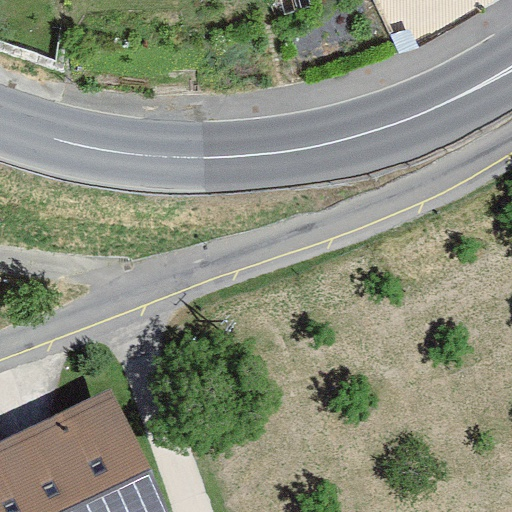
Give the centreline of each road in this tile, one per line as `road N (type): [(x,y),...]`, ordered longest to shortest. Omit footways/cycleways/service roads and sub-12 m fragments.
road 1 (unclassified): [(0,348),(385,205),(511,139)]
road 2 (tertiary): [(511,69),(401,122),(286,152),(142,155),(0,123)]
